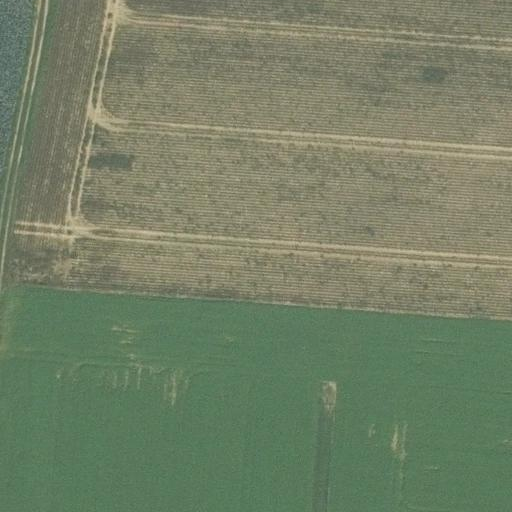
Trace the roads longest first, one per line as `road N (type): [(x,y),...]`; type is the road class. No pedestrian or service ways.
road 1 (track): [(0,269),(12,122),(37,0)]
road 2 (track): [(318,511),(330,323)]
